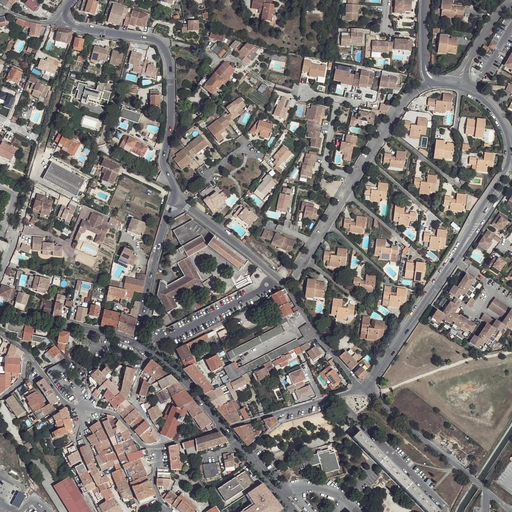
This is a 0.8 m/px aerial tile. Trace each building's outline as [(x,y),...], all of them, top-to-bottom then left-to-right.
[(18,0),(0,0),(0,1),(0,2),(5,6),(10,8),(16,0),(18,1),(18,0)] [(37,4),(31,0),(29,0),(25,6),(34,14),(39,8),(36,5),(37,4)] [(97,3),(89,0),(87,0),(84,12),(94,15),(97,3)] [(274,5),(266,3),(265,0),(254,0),(253,9),(264,10),(262,20),(271,21),(271,17),(274,17),(275,12),(273,11),(274,5)] [(415,1),(414,0),(406,0),(406,1),(403,1),(396,0),(395,13),(403,13),(404,9),(412,9),(412,1),(415,1)] [(452,2),(442,1),(441,10),(442,11),(441,17),(453,18),(454,15),(463,16),(464,10),(456,9),(455,10),(451,9),(452,2)] [(129,9),(113,4),(109,18),(120,22),(121,18),(125,19),(128,12),(129,9)] [(348,5),(346,5),(345,21),(355,22),(356,14),(358,14),(358,5),(357,5),(350,5),(348,5)] [(132,14),(128,12),(125,19),(124,22),(128,23),(129,21),(135,24),(136,22),(140,24),(145,25),(148,15),(133,10),(132,14)] [(25,20),(18,18),(15,24),(22,27),(25,20)] [(35,23),(26,20),(25,24),(30,26),(28,35),(38,37),(40,24),(35,23)] [(183,26),(183,29),(188,29),(188,32),(198,32),(197,22),(193,22),(190,22),(187,22),(187,25),(183,26)] [(68,43),(73,31),(58,28),(58,32),(56,32),(54,41),(64,43),(64,42),(68,43)] [(226,34),(214,29),(212,35),(224,40),(226,34)] [(363,30),(352,29),(351,34),(349,33),(349,36),(342,36),(341,46),(347,46),(347,45),(351,45),(351,43),(353,43),(354,42),(354,41),(357,41),(357,43),(363,43),(363,30)] [(442,54),(446,55),(457,56),(458,48),(459,42),(451,40),(451,42),(448,42),(448,39),(440,38),(439,51),(442,52),(442,54)] [(73,49),(81,50),(83,40),(76,39),(73,49)] [(396,39),(396,45),(396,49),(404,50),(404,48),(412,49),(413,40),(396,39)] [(237,48),(240,43),(235,41),(231,45),(235,49),(237,48)] [(388,51),(393,51),(393,45),(393,42),(372,41),(371,51),(388,52),(388,51)] [(220,47),(226,52),(229,47),(224,42),(220,47)] [(246,44),(240,52),(246,56),(255,46),(246,44)] [(105,60),(109,47),(105,46),(105,48),(94,45),(91,56),(98,58),(105,60)] [(221,57),(226,52),(220,47),(218,45),(213,50),(221,57)] [(255,46),(246,56),(250,60),(259,49),(255,46)] [(119,66),(123,53),(113,50),(109,63),(119,66)] [(141,73),(141,72),(144,62),(140,61),(142,54),(132,51),(128,63),(135,64),(133,71),(141,73)] [(246,56),(240,52),(237,56),(243,61),(246,56)] [(47,58),(47,60),(46,61),(45,61),(41,59),(38,67),(51,73),(52,69),(56,71),(58,66),(53,64),(54,60),(47,58)] [(151,75),(150,76),(155,78),(157,69),(155,68),(153,67),(154,66),(148,64),(149,61),(145,60),(144,62),(141,72),(151,75)] [(214,73),(214,74),(224,82),(235,70),(234,69),(233,68),(225,61),(214,73)] [(318,78),(324,79),(326,67),(322,66),(322,67),(311,65),(311,63),(306,62),(304,73),(309,74),(308,77),(316,79),(318,79),(318,78)] [(17,83),(22,73),(12,68),(9,74),(7,78),(12,81),(17,83)] [(353,87),(354,77),(350,76),(350,74),(335,71),(333,81),(340,83),(348,84),(348,86),(353,87)] [(360,75),(355,74),(354,77),(353,87),(352,87),(358,88),(358,87),(358,85),(365,86),(365,85),(371,86),(373,74),(360,72),(360,75)] [(224,82),(214,74),(212,77),(208,81),(203,87),(203,88),(211,95),(212,96),(223,83),(224,82)] [(42,94),(41,97),(45,99),(50,88),(46,87),(47,84),(31,77),(29,81),(33,83),(32,86),(36,88),(35,90),(42,94)] [(203,87),(208,81),(203,77),(197,85),(202,90),(203,88),(203,87)] [(389,79),(381,78),(379,88),(387,90),(387,88),(396,90),(400,90),(402,86),(397,85),(398,79),(389,78),(389,79)] [(104,90),(106,84),(99,82),(97,89),(79,83),(77,89),(76,90),(79,90),(77,99),(82,100),(82,103),(87,104),(87,103),(88,103),(88,102),(100,106),(102,99),(109,101),(111,92),(104,90)] [(273,93),(262,85),(258,91),(268,99),(273,93)] [(211,95),(203,88),(202,90),(204,91),(202,92),(209,98),(211,95)] [(40,99),(41,97),(42,94),(35,90),(33,95),(40,99)] [(1,91),(0,94),(0,98),(6,101),(3,106),(10,109),(15,97),(1,91)] [(150,105),(159,105),(159,100),(159,91),(150,91),(150,105)] [(437,100),(429,99),(428,105),(436,106),(435,111),(446,113),(446,110),(451,111),(453,96),(444,94),(443,102),(437,101),(437,100)] [(239,98),(226,108),(230,113),(233,117),(238,113),(237,112),(240,110),(246,106),(239,98)] [(291,101),(286,99),(285,102),(281,101),(279,108),(277,107),(274,116),(284,119),(291,101)] [(308,121),(307,125),(315,126),(318,127),(319,123),(317,123),(319,116),(320,116),(322,108),(311,106),(310,111),(307,110),(305,120),(308,121)] [(230,113),(228,114),(233,120),(242,112),(240,110),(237,112),(238,113),(233,117),(230,113)] [(358,119),(358,121),(369,123),(369,124),(374,125),(376,115),(371,114),(371,115),(359,113),(358,119)] [(224,115),(222,117),(229,125),(230,124),(232,126),(235,123),(233,120),(228,114),(225,117),(224,115)] [(229,125),(222,117),(208,127),(218,141),(223,137),(221,134),(226,130),(224,128),(229,125)] [(411,122),(406,121),(405,129),(410,130),(410,135),(420,137),(421,134),(426,134),(427,120),(419,118),(417,126),(411,125),(411,122)] [(473,121),(465,120),(464,134),(478,135),(479,133),(487,134),(488,121),(477,119),(476,122),(476,123),(473,122),(473,121)] [(267,138),(273,125),(259,120),(250,132),(254,135),(257,131),(258,131),(259,131),(260,132),(260,133),(260,134),(259,136),(267,138)] [(201,121),(197,125),(202,131),(206,128),(201,121)] [(37,125),(30,122),(28,127),(35,130),(37,125)] [(315,126),(307,125),(307,129),(311,130),(310,134),(309,133),(308,139),(311,139),(310,143),(311,144),(310,148),(319,150),(321,140),(319,140),(320,133),(316,133),(316,130),(315,130),(315,126)] [(73,153),(77,144),(73,142),(74,140),(68,137),(67,139),(59,134),(56,139),(60,142),(59,143),(64,145),(63,146),(68,149),(68,150),(73,153)] [(187,151),(193,158),(194,158),(193,156),(195,154),(196,155),(208,146),(201,136),(185,148),(187,151)] [(347,136),(346,136),(345,144),(341,144),(340,152),(345,153),(344,159),(351,160),(354,146),(356,146),(358,138),(347,136)] [(143,154),(146,148),(126,137),(120,148),(131,154),(132,152),(134,150),(143,154)] [(442,156),(446,156),(455,157),(457,143),(451,142),(450,144),(447,144),(448,141),(439,140),(438,153),(442,154),(442,156)] [(9,159),(15,149),(2,142),(0,146),(0,151),(5,154),(4,156),(9,159)] [(78,142),(77,144),(73,153),(68,150),(67,152),(74,156),(81,144),(78,142)] [(276,167),(274,170),(280,175),(282,172),(278,168),(284,161),(285,162),(292,153),(283,146),(274,157),(277,160),(273,164),(276,167)] [(149,149),(146,148),(143,154),(134,150),(132,152),(144,159),(149,149)] [(16,149),(15,149),(9,159),(4,156),(5,154),(0,151),(0,155),(10,161),(16,149)] [(184,165),(193,158),(187,151),(185,153),(182,150),(176,155),(177,157),(173,160),(182,170),(185,167),(184,165)] [(391,155),(385,154),(384,162),(391,163),(391,167),(403,168),(404,163),(405,162),(406,153),(397,152),(396,159),(391,158),(391,155)] [(478,158),(470,158),(469,165),(477,165),(477,171),(486,171),(487,169),(493,170),(494,154),(485,153),(484,160),(478,160),(478,158)] [(316,156),(306,154),(304,166),(300,165),(299,172),(301,172),(300,177),(306,178),(311,179),(312,173),(311,173),(309,172),(310,168),(312,168),(313,169),(314,161),(315,161),(316,156)] [(116,169),(117,165),(104,160),(101,166),(104,167),(102,172),(105,173),(102,181),(113,185),(119,171),(116,169)] [(44,178),(75,195),(77,196),(86,179),(53,161),(52,162),(44,178)] [(271,177),(268,174),(263,180),(264,181),(257,189),(265,196),(276,183),(270,178),(271,177)] [(420,188),(420,192),(420,193),(429,195),(430,192),(435,192),(437,178),(428,177),(427,184),(421,183),(421,180),(415,180),(414,187),(417,188),(420,188)] [(387,185),(377,184),(376,188),(364,187),(363,200),(379,203),(379,200),(385,200),(387,185)] [(209,197),(203,201),(211,211),(215,207),(216,208),(223,202),(228,199),(223,192),(219,195),(217,193),(209,198),(209,197)] [(46,196),(38,194),(34,209),(42,211),(45,198),(46,196)] [(452,197),(446,197),(445,204),(452,206),(452,209),(464,210),(465,204),(466,204),(467,195),(458,194),(457,201),(452,200),(452,197)] [(288,205),(289,205),(291,197),(280,195),(278,210),(287,212),(288,208),(288,205)] [(45,198),(42,211),(41,213),(49,216),(53,201),(45,198)] [(66,219),(65,220),(70,222),(77,206),(70,204),(68,207),(70,208),(69,211),(66,209),(67,207),(63,205),(58,216),(62,218),(66,219)] [(312,217),(316,218),(317,211),(313,210),(314,206),(302,204),(301,210),(305,211),(304,213),(304,216),(312,217)] [(241,206),(234,215),(237,218),(238,216),(245,221),(246,220),(251,224),(257,217),(253,212),(252,214),(245,208),(244,209),(241,206)] [(405,208),(395,207),(393,222),(399,223),(399,226),(409,227),(409,222),(416,222),(417,214),(410,213),(410,216),(404,215),(405,208)] [(500,213),(493,222),(503,229),(509,219),(500,213)] [(82,224),(79,230),(85,232),(86,230),(98,235),(95,242),(101,245),(108,228),(100,225),(103,218),(92,214),(88,223),(87,226),(82,224)] [(33,216),(30,221),(36,224),(39,219),(33,216)] [(111,217),(109,222),(116,226),(118,221),(112,218),(111,217)] [(351,220),(345,220),(343,228),(351,229),(351,232),(363,234),(364,228),(365,228),(366,219),(357,217),(356,224),(351,223),(351,220)] [(174,256),(172,252),(165,257),(170,267),(177,263),(184,276),(166,287),(165,284),(163,283),(160,282),(157,296),(167,313),(177,307),(172,297),(201,281),(197,273),(188,257),(190,255),(207,246),(214,236),(192,219),(173,231),(182,247),(178,249),(180,253),(174,256)] [(131,235),(130,237),(140,241),(146,227),(132,221),(127,233),(131,235)] [(493,222),(492,225),(501,231),(503,229),(493,222)] [(85,232),(79,230),(75,240),(78,241),(81,234),(85,232)] [(280,247),(279,249),(285,252),(288,247),(292,249),(294,243),(284,238),(283,239),(264,230),(260,237),(271,242),(271,243),(280,247)] [(486,234),(493,239),(500,243),(502,240),(488,230),(486,234)] [(430,236),(424,235),(423,243),(429,244),(429,249),(439,250),(439,247),(444,247),(446,233),(437,232),(436,239),(430,238),(430,236)] [(493,239),(486,234),(479,244),(487,250),(492,243),(491,242),(493,239)] [(214,236),(207,246),(239,270),(242,267),(243,268),(247,261),(214,236)] [(44,238),(34,237),(33,248),(34,248),(34,250),(43,250),(49,251),(53,251),(53,255),(62,255),(63,246),(54,245),(54,243),(44,243),(44,238)] [(387,243),(377,241),(375,257),(381,257),(381,260),(391,261),(391,256),(398,257),(399,249),(392,248),(392,251),(386,250),(387,243)] [(133,252),(125,248),(120,257),(129,261),(127,263),(133,266),(137,256),(132,254),(133,252)] [(330,262),(329,267),(339,268),(339,265),(345,266),(347,250),(338,249),(336,257),(330,256),(331,253),(324,252),(323,260),(330,262)] [(199,271),(190,255),(188,257),(197,273),(199,271)] [(505,263),(498,258),(497,260),(494,257),(489,264),(499,271),(505,263)] [(252,265),(247,261),(243,268),(242,267),(239,270),(245,275),(252,265)] [(419,278),(423,279),(425,265),(417,264),(416,268),(414,267),(414,265),(407,264),(406,279),(415,280),(419,280),(419,278)] [(479,283),(466,274),(461,281),(466,284),(461,291),(457,288),(454,286),(453,287),(449,293),(456,298),(452,304),(447,301),(442,307),(447,310),(448,311),(447,314),(450,316),(449,318),(444,315),(435,309),(431,316),(435,318),(432,322),(439,326),(442,322),(445,324),(447,322),(453,326),(451,328),(465,337),(466,335),(469,337),(471,334),(476,326),(469,322),(465,328),(463,327),(467,320),(460,315),(459,316),(455,314),(458,308),(457,307),(466,294),(470,297),(479,283)] [(50,280),(36,277),(33,289),(38,290),(40,291),(40,289),(48,290),(50,280)] [(360,280),(354,279),(353,287),(361,288),(360,292),(373,294),(373,287),(375,288),(376,278),(366,277),(365,282),(365,284),(360,283),(360,282),(360,280)] [(126,278),(123,289),(142,293),(144,282),(140,281),(137,280),(126,278)] [(309,296),(314,296),(323,297),(325,283),(318,282),(318,285),(314,284),(315,280),(307,279),(305,293),(310,294),(309,296)] [(108,286),(119,289),(120,283),(110,280),(108,286)] [(461,281),(457,288),(461,291),(466,284),(461,281)] [(16,290),(2,286),(0,291),(0,296),(13,300),(16,290)] [(123,290),(109,287),(106,301),(108,302),(110,296),(122,299),(121,303),(123,304),(125,297),(126,290),(123,290)] [(280,291),(283,297),(288,294),(285,288),(283,289),(280,291)] [(125,297),(132,299),(133,292),(126,290),(125,297)] [(271,295),(283,318),(285,317),(292,313),(283,297),(280,291),(271,295)] [(390,294),(383,294),(382,302),(389,303),(388,308),(399,309),(399,307),(404,307),(406,292),(397,291),(396,298),(389,297),(390,294)] [(19,293),(14,308),(25,311),(29,296),(19,293)] [(472,296),(468,303),(472,306),(477,299),(472,296)] [(495,297),(488,308),(502,318),(509,306),(495,297)] [(43,316),(52,318),(55,304),(46,301),(46,300),(42,299),(41,306),(45,307),(43,316)] [(342,300),(333,299),(331,314),(336,315),(336,318),(346,319),(347,314),(353,315),(354,307),(348,306),(348,309),(341,308),(342,300)] [(52,318),(60,319),(63,305),(55,303),(55,304),(52,318)] [(98,317),(100,310),(100,308),(92,305),(90,315),(98,317)] [(85,323),(88,309),(79,308),(76,321),(85,323)] [(103,318),(101,327),(108,329),(112,313),(109,312),(109,309),(105,308),(104,311),(103,318)] [(478,338),(475,336),(472,339),(470,343),(482,351),(487,344),(491,346),(500,332),(504,334),(508,327),(511,330),(511,309),(506,317),(511,319),(506,326),(502,324),(499,322),(498,323),(484,314),(481,319),(487,324),(483,331),(487,334),(483,341),(478,338)] [(117,314),(112,313),(108,329),(114,330),(117,314)] [(120,315),(117,331),(125,333),(128,318),(127,317),(126,317),(120,315)] [(283,318),(275,322),(277,327),(287,321),(285,317),(283,318)] [(506,317),(502,324),(506,326),(511,319),(506,317)] [(128,318),(125,333),(133,336),(136,320),(131,319),(129,318),(128,318)] [(287,321),(277,327),(232,350),(235,357),(291,328),(287,321)] [(9,322),(7,330),(10,332),(14,333),(16,323),(9,322)] [(369,325),(363,325),(362,332),(368,334),(368,339),(378,340),(378,337),(383,338),(385,323),(376,322),(375,329),(369,329),(369,325)] [(21,340),(23,340),(26,325),(16,323),(14,333),(18,333),(18,337),(16,336),(14,339),(19,343),(21,340)] [(310,329),(306,323),(298,328),(302,334),(310,329)] [(26,325),(23,340),(32,342),(33,336),(35,327),(26,325)] [(36,334),(49,336),(50,330),(37,328),(36,334)] [(310,329),(302,334),(304,336),(305,336),(308,342),(316,338),(310,329)] [(230,341),(224,330),(215,334),(221,346),(230,341)] [(483,331),(478,338),(483,341),(487,334),(483,331)] [(58,343),(59,343),(66,344),(68,344),(70,334),(60,332),(59,338),(58,341),(58,343)] [(185,345),(188,351),(209,340),(206,334),(185,345)] [(329,341),(333,345),(335,343),(340,338),(336,335),(329,341)] [(299,346),(308,342),(305,336),(304,336),(297,340),(296,339),(236,370),(240,377),(242,375),(247,373),(257,368),(263,364),(270,361),(289,352),(290,351),(294,349),(299,346)] [(310,347),(307,342),(300,347),(303,352),(310,347)] [(23,353),(11,344),(6,357),(5,372),(10,373),(19,373),(20,358),(23,353)] [(176,350),(186,368),(193,365),(195,363),(188,351),(185,345),(176,350)] [(60,354),(54,346),(48,352),(54,359),(57,356),(60,354)] [(322,355),(316,346),(307,352),(313,361),(322,355)] [(351,349),(347,353),(357,363),(358,362),(356,360),(359,358),(351,349)] [(346,351),(339,357),(351,370),(357,364),(357,363),(347,353),(346,351)] [(54,359),(48,352),(45,354),(51,361),(54,359)] [(289,353),(289,352),(270,361),(273,367),(274,366),(272,362),(289,353)] [(291,358),(289,353),(272,362),(274,366),(279,364),(286,360),(291,358)] [(224,368),(226,367),(220,354),(217,355),(223,367),(224,368)] [(221,368),(223,367),(217,355),(216,356),(212,358),(206,361),(212,372),(217,370),(221,368)] [(159,366),(151,361),(143,371),(151,376),(154,378),(150,381),(152,384),(153,384),(154,383),(171,376),(159,366)] [(273,367),(270,361),(263,364),(265,368),(267,371),(274,368),(273,367)] [(231,381),(240,377),(236,370),(234,366),(233,363),(226,367),(224,368),(228,375),(231,381)] [(190,377),(199,389),(207,382),(206,380),(205,380),(196,370),(197,369),(193,365),(186,368),(183,369),(190,377)] [(101,386),(108,380),(107,379),(105,377),(109,374),(112,371),(107,366),(105,369),(104,369),(101,373),(102,373),(93,381),(95,384),(97,382),(101,386)] [(322,371),(328,378),(332,383),(334,386),(340,381),(329,366),(322,371)] [(133,378),(134,376),(136,371),(126,367),(123,381),(119,394),(120,394),(124,399),(127,397),(129,393),(131,393),(134,383),(132,382),(132,381),(133,378)] [(361,380),(368,374),(366,371),(362,367),(355,374),(361,380)] [(267,371),(265,368),(259,371),(255,373),(259,381),(269,376),(267,371)] [(91,376),(89,377),(91,380),(92,383),(92,382),(93,381),(102,373),(101,373),(98,370),(97,369),(89,372),(90,375),(91,376)] [(198,371),(197,369),(196,370),(205,380),(206,380),(198,371)] [(296,371),(289,374),(293,384),(289,385),(287,386),(289,390),(290,393),(291,393),(295,391),(298,400),(307,396),(309,395),(310,396),(312,395),(309,386),(305,388),(303,384),(302,380),(305,379),(301,369),(301,370),(296,371)] [(325,381),(328,378),(322,371),(320,374),(325,381)] [(10,375),(10,373),(5,372),(5,375),(0,374),(0,394),(10,387),(10,377),(10,375)] [(144,381),(149,386),(149,385),(152,384),(150,381),(142,373),(139,376),(141,378),(144,381)] [(248,375),(247,373),(242,375),(243,377),(245,382),(250,380),(249,378),(248,375)] [(230,381),(231,381),(228,375),(221,378),(224,385),(226,384),(230,381)] [(243,377),(242,375),(240,377),(231,381),(230,381),(231,384),(243,377)] [(159,392),(178,382),(171,376),(154,383),(155,384),(159,392)] [(245,382),(243,377),(231,384),(234,390),(247,384),(246,384),(245,382)] [(37,384),(44,394),(51,389),(44,379),(37,384)] [(115,398),(120,394),(119,394),(116,390),(111,383),(108,380),(101,386),(99,388),(101,390),(103,388),(108,391),(115,398)] [(111,383),(116,390),(119,388),(113,381),(111,383)] [(143,397),(145,397),(149,386),(144,381),(143,382),(139,396),(143,397)] [(231,384),(230,381),(226,384),(227,387),(230,392),(234,390),(231,384)] [(159,392),(156,393),(161,403),(162,402),(162,404),(167,402),(166,400),(172,397),(185,391),(178,382),(159,392)] [(205,395),(214,390),(209,383),(207,382),(199,389),(205,395)] [(221,389),(219,387),(214,390),(205,395),(210,402),(223,396),(221,389)] [(28,403),(34,413),(35,412),(45,407),(36,392),(34,389),(30,392),(29,392),(31,395),(26,397),(29,402),(28,403)] [(44,394),(46,398),(54,393),(51,389),(44,394)] [(234,390),(230,392),(232,396),(234,401),(238,399),(234,390)] [(111,403),(115,398),(108,391),(103,399),(108,405),(110,403),(111,403)] [(172,397),(174,400),(187,393),(185,391),(172,397)] [(53,405),(59,401),(54,393),(46,398),(50,404),(52,406),(53,405)] [(187,393),(174,400),(176,404),(179,408),(183,406),(194,401),(187,393)] [(125,400),(124,399),(120,394),(115,398),(111,403),(110,403),(108,405),(105,409),(109,410),(109,408),(113,410),(112,411),(117,413),(117,412),(118,411),(117,410),(118,409),(120,405),(125,400)] [(13,410),(18,417),(24,412),(19,405),(21,403),(19,401),(17,402),(12,396),(6,401),(13,410)] [(225,399),(223,396),(210,402),(216,409),(227,404),(225,399)] [(0,400),(0,419),(1,418),(13,410),(6,401),(5,400),(0,401),(0,400)] [(130,406),(125,400),(120,405),(118,409),(119,410),(118,411),(117,412),(120,415),(130,406)] [(170,405),(173,406),(179,409),(179,408),(176,404),(174,400),(170,405)] [(183,406),(184,407),(187,410),(189,412),(199,408),(194,401),(183,406)] [(231,402),(227,404),(216,409),(224,418),(236,412),(231,402)] [(44,415),(49,412),(51,410),(52,410),(55,408),(53,405),(52,406),(50,404),(45,407),(35,412),(40,420),(45,416),(44,415)] [(152,422),(159,418),(162,416),(157,405),(152,408),(147,411),(152,422)] [(165,420),(167,421),(173,406),(170,405),(163,419),(164,419),(164,420),(165,420)] [(134,410),(130,406),(120,415),(124,419),(134,410)] [(170,439),(171,438),(178,421),(177,421),(179,416),(180,417),(183,410),(179,409),(173,406),(167,421),(166,423),(165,424),(164,428),(163,429),(162,432),(162,433),(161,435),(170,439)] [(52,425),(56,423),(70,419),(66,408),(63,409),(59,411),(60,413),(53,416),(49,420),(52,425)] [(189,412),(193,418),(194,417),(204,413),(199,408),(189,412)] [(244,420),(249,419),(247,416),(243,408),(240,410),(242,416),(244,420)] [(139,416),(134,410),(124,419),(130,425),(132,423),(139,416)] [(238,417),(236,412),(224,418),(229,424),(240,421),(238,417)] [(207,427),(208,430),(212,429),(210,426),(209,424),(212,423),(204,413),(194,417),(202,429),(207,427)] [(111,430),(116,429),(116,425),(118,420),(114,421),(113,422),(112,416),(107,415),(107,417),(108,420),(111,430)] [(145,422),(139,416),(132,423),(136,427),(137,428),(145,422)] [(192,418),(201,432),(202,429),(194,417),(193,418),(192,418)] [(275,417),(264,420),(267,424),(270,428),(279,422),(275,417)] [(0,419),(0,423),(3,428),(6,433),(9,430),(1,418),(0,419)] [(56,423),(57,427),(64,424),(67,431),(73,429),(70,419),(56,423)] [(111,439),(116,436),(116,429),(111,430),(108,420),(103,422),(106,430),(111,439)] [(125,435),(129,433),(128,430),(118,420),(116,425),(116,429),(116,436),(124,432),(125,435)] [(171,438),(174,439),(180,427),(181,427),(181,426),(180,425),(181,422),(178,421),(171,438)] [(94,434),(102,429),(98,422),(90,428),(94,434)] [(150,428),(145,422),(137,428),(134,431),(140,437),(150,428)] [(246,425),(249,429),(253,434),(258,431),(255,427),(252,423),(246,425)] [(55,437),(56,438),(67,434),(67,431),(64,424),(57,427),(59,430),(54,433),(55,437)] [(234,428),(238,433),(249,429),(246,425),(234,428)] [(160,439),(150,428),(140,437),(146,444),(150,445),(157,442),(160,439)] [(94,446),(107,440),(102,429),(94,434),(93,435),(87,438),(93,446),(94,446)] [(238,433),(245,441),(252,435),(253,434),(249,429),(238,433)] [(360,430),(353,438),(366,451),(373,443),(360,430)] [(253,434),(252,435),(256,440),(262,435),(258,431),(253,434)] [(121,444),(131,439),(129,433),(125,435),(124,432),(116,436),(119,445),(121,444)] [(195,440),(196,447),(197,452),(201,451),(215,447),(219,446),(226,444),(229,443),(220,433),(195,440)] [(252,435),(245,441),(248,446),(256,440),(252,435)] [(114,447),(119,445),(116,436),(111,439),(114,447)] [(124,450),(134,445),(131,439),(121,444),(123,448),(124,450)] [(99,454),(111,448),(107,440),(94,446),(99,454)] [(186,449),(186,450),(196,447),(195,440),(184,443),(186,449)] [(373,443),(366,451),(380,465),(386,456),(373,443)] [(137,444),(134,445),(124,450),(125,452),(127,455),(141,451),(140,449),(140,447),(137,444)] [(168,447),(170,461),(180,460),(180,457),(178,451),(177,446),(177,444),(168,447)] [(78,452),(75,445),(68,449),(70,455),(78,452)] [(186,450),(188,455),(192,454),(193,458),(197,457),(197,452),(196,447),(186,450)] [(104,464),(106,462),(110,461),(107,455),(113,452),(111,448),(99,454),(100,455),(104,464)] [(143,459),(141,451),(127,455),(129,459),(130,463),(138,460),(143,459)] [(64,458),(69,467),(81,461),(78,452),(70,455),(64,458)] [(113,462),(117,460),(113,452),(107,455),(110,461),(112,460),(113,462)] [(129,459),(127,455),(125,452),(118,455),(122,462),(129,459)] [(330,453),(319,457),(302,462),(304,468),(320,463),(324,474),(339,469),(335,452),(330,453)] [(94,463),(90,453),(83,456),(84,459),(87,466),(94,463)] [(227,456),(227,454),(223,455),(225,468),(234,466),(232,456),(229,456),(227,456)] [(386,456),(380,465),(394,478),(400,469),(386,456)] [(109,468),(114,466),(119,464),(117,460),(113,462),(112,460),(110,461),(106,462),(109,468)] [(138,460),(130,463),(123,466),(125,472),(128,471),(130,475),(128,476),(129,479),(131,484),(147,476),(138,460)] [(171,466),(171,470),(176,470),(181,470),(181,468),(180,462),(180,460),(170,461),(171,466)] [(104,470),(109,468),(106,462),(104,464),(99,465),(102,471),(104,470)] [(87,466),(92,475),(97,473),(94,463),(87,466)] [(216,463),(198,467),(199,471),(204,470),(206,479),(216,476),(215,475),(218,474),(216,463)] [(75,469),(79,476),(87,472),(83,464),(75,469)] [(112,473),(113,475),(116,483),(125,479),(121,469),(117,471),(112,473)] [(400,469),(394,478),(407,492),(413,483),(400,469)] [(235,478),(244,490),(254,483),(245,471),(235,478)] [(79,476),(83,483),(91,479),(87,472),(79,476)] [(97,486),(104,483),(110,481),(108,476),(104,477),(101,479),(97,473),(92,475),(97,486)] [(158,473),(157,487),(163,487),(167,490),(170,480),(171,473),(158,473)] [(133,489),(149,481),(147,476),(131,484),(133,489)] [(90,511),(69,477),(52,488),(67,511),(90,511)] [(234,496),(244,490),(235,478),(230,481),(231,482),(229,483),(228,482),(224,485),(225,486),(223,487),(222,486),(218,489),(225,501),(234,495),(234,496)] [(83,483),(85,487),(93,483),(91,479),(83,483)] [(129,488),(125,479),(116,483),(120,492),(129,488)] [(155,494),(150,482),(149,481),(133,489),(140,504),(153,499),(151,496),(155,494)] [(85,487),(88,492),(93,489),(96,488),(93,483),(85,487)] [(96,488),(93,489),(98,500),(101,498),(102,499),(104,498),(106,501),(111,498),(110,495),(107,490),(104,483),(97,486),(98,487),(96,488)] [(277,511),(283,509),(262,483),(245,495),(251,504),(245,508),(247,510),(244,511),(242,511),(241,511),(277,511)] [(413,483),(407,492),(421,505),(426,496),(413,483)] [(132,495),(129,488),(120,492),(123,499),(128,497),(132,495)] [(172,506),(178,499),(170,492),(168,496),(165,500),(172,506)] [(132,508),(137,506),(132,495),(128,497),(130,501),(129,501),(132,508)] [(178,499),(194,511),(197,509),(181,496),(178,499)] [(426,496),(421,505),(427,511),(435,511),(439,509),(426,496)] [(99,507),(102,511),(118,511),(116,507),(115,505),(111,498),(106,501),(100,505),(99,506),(99,507)] [(180,511),(194,511),(178,499),(172,506),(180,511)]
